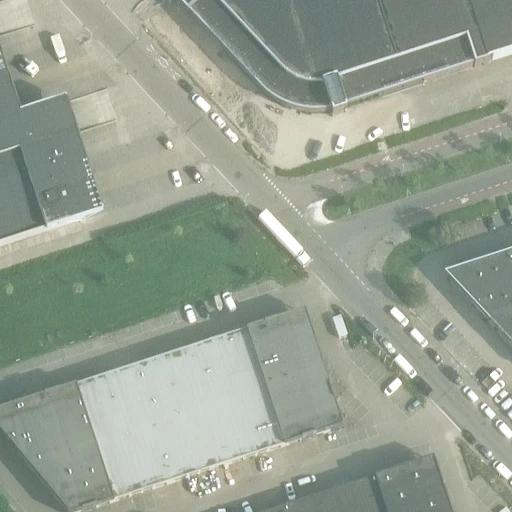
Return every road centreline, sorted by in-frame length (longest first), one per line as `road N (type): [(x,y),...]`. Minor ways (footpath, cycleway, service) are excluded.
road 1 (unclassified): [(307,244),(511,473)]
road 2 (unclassified): [(272,208),(73,0)]
road 3 (unclassified): [(511,132),(272,208)]
road 4 (unclassified): [(307,244),(511,177)]
